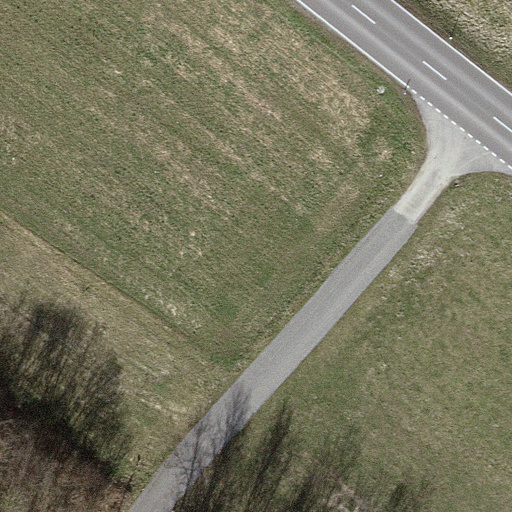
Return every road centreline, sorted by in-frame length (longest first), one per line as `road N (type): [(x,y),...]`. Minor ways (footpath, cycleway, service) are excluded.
road 1 (track): [(162,511),(491,117)]
road 2 (primary): [(342,0),(511,134)]
